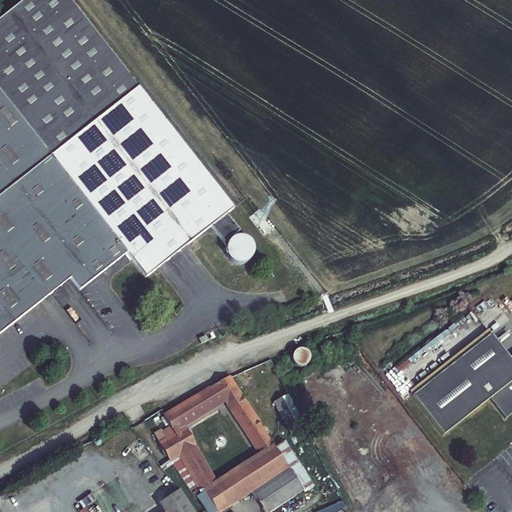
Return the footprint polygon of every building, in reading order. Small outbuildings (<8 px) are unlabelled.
[(68,0),(20,0),(0,16),(0,85),(129,249),(149,274),(214,223),(229,242),(229,243),(228,243),(228,244),(228,245),(228,247),(228,249),(229,251),(230,253),(230,254),(231,254),(231,255),(232,256),(233,257),(234,258),(235,258),(236,259),(238,260),(239,260),(240,260),(241,260),(242,260),(243,260),(244,260),(245,260),(246,260),(247,259),(248,259),(249,259),(249,258),(250,257),(251,257),(252,256),(252,255),(253,255),(253,254),(254,253),(254,252),(255,251),(255,250),(255,249),(256,247),(256,245),(255,245),(255,243),(255,242),(254,241),(254,240),(253,239),(252,238),(252,237),(251,236),(250,236),(250,235),(249,235),(248,234),(247,234),(246,233),(245,233),(244,233),(243,233),(242,233),(241,233),(240,233),(239,233),(238,233),(237,234),(236,234),(235,235),(234,235),(233,236),(232,237),(231,237),(231,238),(230,239),(229,237),(239,230),(233,208),(68,0)] [(129,249),(0,85),(0,331),(73,274),(82,286),(129,249)] [(411,393),(414,397),(492,335),(489,331),(411,393)] [(492,335),(414,397),(445,436),(491,399),(507,419),(511,414),(511,357),(511,358),(492,335)] [(303,346),(290,353),(296,365),(310,358),(303,346)] [(270,442),(228,379),(216,386),(225,400),(258,450),(270,442)] [(208,390),(218,404),(225,400),(216,386),(208,390)] [(208,390),(163,417),(172,431),(181,426),(218,404),(208,390)] [(296,412),(288,395),(274,402),(282,419),(296,412)] [(296,412),(282,419),(286,426),(300,420),(296,412)] [(304,429),(300,420),(286,426),(290,435),(304,429)] [(175,436),(183,431),(181,426),(172,431),(173,433),(175,436)] [(171,433),(172,436),(158,444),(180,480),(190,474),(198,488),(211,480),(183,431),(175,436),(173,433),(171,433)] [(270,442),(258,450),(262,456),(274,448),(270,442)] [(262,456),(192,501),(199,511),(216,511),(249,491),(262,511),(270,511),(301,491),(274,448),(262,456)] [(119,471),(141,511),(158,511),(133,464),(119,471)] [(193,511),(180,491),(158,505),(162,511),(193,511)]
